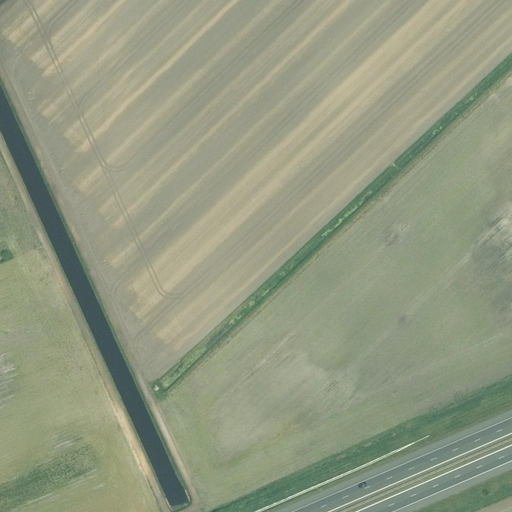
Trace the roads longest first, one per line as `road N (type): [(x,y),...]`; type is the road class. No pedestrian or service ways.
road 1 (motorway): [(511,426),(313,511)]
road 2 (motorway): [(377,511),(511,454)]
